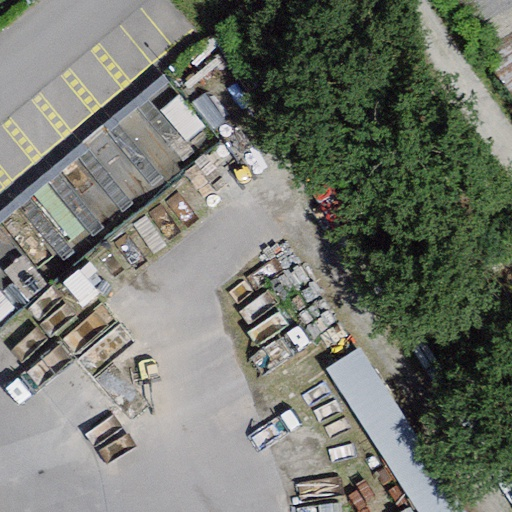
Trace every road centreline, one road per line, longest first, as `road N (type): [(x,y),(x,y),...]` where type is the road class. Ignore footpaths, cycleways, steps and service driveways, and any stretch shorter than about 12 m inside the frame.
road 1 (unknown): [(380,0),(511,179)]
road 2 (residential): [(0,80),(95,0)]
